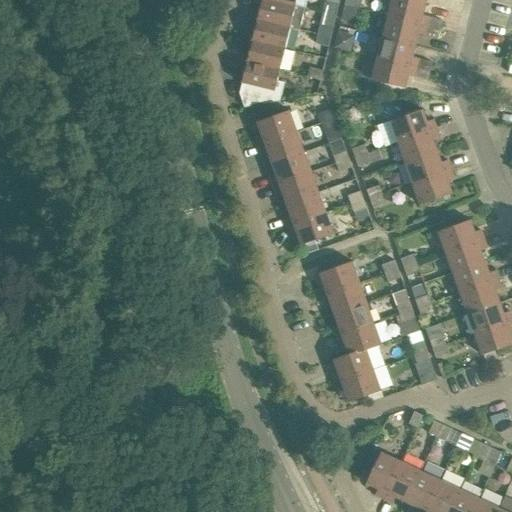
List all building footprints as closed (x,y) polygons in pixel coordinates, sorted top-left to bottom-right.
[(253,9),(251,18),(291,28),(296,6),(268,0),(262,0),(260,10),(253,9)] [(409,0),(391,0),(387,17),(440,30),(442,21),(423,16),(426,4),(409,0)] [(359,14),(360,8),(345,5),(342,19),(347,21),(359,14)] [(387,17),(382,38),(416,46),(419,34),(437,38),(440,30),(387,17)] [(291,28),(251,18),(249,27),(255,29),(252,41),(286,49),(291,28)] [(320,25),(317,34),(331,38),(333,28),(320,25)] [(331,38),(317,34),(315,44),(329,47),(331,38)] [(382,38),(377,59),(429,72),(431,63),(413,58),(416,46),(382,38)] [(286,49),(252,41),(250,52),(243,51),(241,60),(281,70),(286,49)] [(429,72),(377,59),(371,80),(405,88),(408,76),(427,80),(429,72)] [(281,101),(287,77),(279,75),(281,70),(241,60),(238,69),(245,71),(242,82),(242,83),(240,93),(244,107),(281,101)] [(321,81),(323,70),(309,67),(307,77),(321,81)] [(405,116),(421,110),(417,100),(401,102),(405,116)] [(321,123),(334,118),(331,109),(318,114),(321,123)] [(397,142),(436,128),(433,119),(427,121),(422,109),(421,110),(405,116),(390,121),(397,142)] [(259,145),(297,131),(289,110),(257,122),(258,123),(262,134),(255,136),(259,145)] [(342,138),(334,118),(321,123),(328,143),(342,138)] [(436,128),(397,142),(405,162),(437,151),(433,139),(439,137),(436,128)] [(297,131),(259,145),(262,154),(268,152),(272,164),(304,152),(297,131)] [(349,158),(342,138),(328,143),(335,163),(349,158)] [(355,158),(368,153),(364,144),(351,149),(355,158)] [(441,162),(437,151),(405,162),(412,183),(451,169),(448,160),(441,162)] [(304,152),(272,164),(276,175),(270,177),(273,186),(312,172),(304,152)] [(368,153),(355,158),(358,167),(371,162),(368,153)] [(352,168),(349,158),(335,163),(339,173),(352,168)] [(454,178),(451,169),(412,183),(420,204),(452,192),(448,180),(454,178)] [(312,172),(273,186),(277,195),(282,193),(287,204),(319,193),(312,172)] [(369,198),(382,193),(379,184),(366,189),(369,198)] [(351,204),(363,200),(360,191),(347,195),(351,204)] [(319,193),(287,204),(291,216),(285,218),(288,227),(326,213),(319,193)] [(386,202),(382,193),(369,198),(372,207),(386,202)] [(363,200),(351,204),(354,214),(367,209),(363,200)] [(326,213),(288,227),(291,236),(297,233),(302,246),(304,245),(315,241),(334,234),(326,213)] [(446,252),(484,238),(481,229),(475,232),(471,220),(438,231),(446,252)] [(484,238),(446,252),(453,272),(485,261),(481,249),(487,247),(484,238)] [(319,250),(315,241),(304,245),(308,254),(319,250)] [(403,267),(416,263),(413,254),(400,258),(403,267)] [(385,274),(398,269),(393,255),(380,260),(385,274)] [(485,261),(453,272),(460,293),(498,279),(495,270),(490,272),(485,261)] [(321,296),(360,282),(352,262),(320,273),(324,285),(318,287),(321,296)] [(420,271),(416,263),(403,267),(407,276),(420,271)] [(398,269),(385,274),(388,282),(401,278),(398,269)] [(501,288),(498,279),(460,293),(467,313),(500,302),(496,290),(501,288)] [(360,282),(321,296),(324,305),(330,303),(335,314),(367,303),(360,282)] [(418,308),(431,303),(425,285),(411,290),(418,308)] [(399,314),(412,310),(406,292),(393,297),(399,314)] [(500,302),(467,313),(475,334),(511,320),(511,317),(510,311),(504,313),(500,302)] [(367,303),(335,314),(339,326),(333,328),(336,337),(374,323),(367,303)] [(434,312),(431,303),(418,308),(421,317),(434,312)] [(412,310),(399,314),(402,323),(416,319),(412,310)] [(511,320),(475,334),(482,355),(511,344),(511,336),(510,331),(511,329),(511,320)] [(374,323),(336,337),(339,346),(345,344),(349,354),(349,355),(366,349),(366,350),(382,345),(374,323)] [(432,349),(445,344),(438,325),(425,329),(432,349)] [(414,355),(427,350),(420,332),(407,337),(414,355)] [(445,344),(432,349),(436,358),(449,353),(445,344)] [(349,354),(334,360),(338,372),(332,374),(335,383),(373,370),(366,350),(366,349),(349,355),(349,354)] [(427,350),(414,355),(417,363),(414,365),(420,384),(436,378),(427,350)] [(373,370),(335,383),(338,392),(344,390),(349,402),(381,391),(381,389),(380,390),(373,370)] [(409,424),(417,428),(423,416),(415,412),(409,424)] [(443,425),(434,421),(428,434),(437,438),(443,425)] [(443,425),(437,438),(445,442),(451,429),(443,425)] [(482,443),(474,439),(462,434),(456,447),(468,452),(476,456),(482,443)] [(482,443),(476,456),(496,464),(501,452),(482,443)] [(384,499),(402,461),(381,452),(366,483),(367,484),(368,484),(378,489),(375,495),(384,499)] [(421,471),(402,461),(384,499),(393,503),(395,497),(406,502),(421,471)] [(425,511),(441,480),(421,471),(406,502),(417,507),(415,511),(425,511)] [(449,511),(460,489),(441,480),(425,511),(449,511)] [(473,511),(480,499),(460,489),(449,511),(473,511)] [(480,499),(473,511),(497,511),(499,508),(480,499)]
